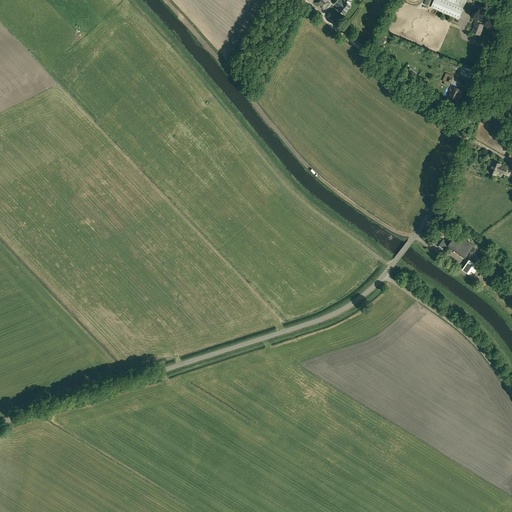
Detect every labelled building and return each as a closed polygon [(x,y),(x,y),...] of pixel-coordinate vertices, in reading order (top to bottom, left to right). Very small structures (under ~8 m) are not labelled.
[(324,10),(330,2),(327,0),(316,0),(314,2),(324,10)] [(343,1),(341,0),(336,0),(334,4),(338,7),(338,8),(337,9),(343,14),(347,10),(350,6),(350,5),(344,0),(343,1)] [(459,19),(467,0),(434,0),(431,7),(459,19)] [(480,35),(484,24),(480,23),(481,19),(476,18),(474,25),(475,25),(473,32),(480,35)] [(382,45),(387,38),(384,36),(379,43),(382,45)] [(449,86),(454,76),(448,73),(444,72),(443,76),(440,75),(438,79),(441,80),(445,81),(444,84),(449,86)] [(458,101),(462,90),(453,86),(448,97),(458,101)] [(505,174),(508,168),(501,165),(501,164),(494,161),(489,172),(497,175),(498,171),(505,174)] [(465,258),(474,245),(457,233),(450,243),(448,242),(446,245),(442,241),(438,246),(444,251),(448,245),(465,258)] [(475,278),(480,270),(478,269),(480,266),(479,265),(480,263),(472,258),(470,260),(469,259),(462,269),(475,278)]
